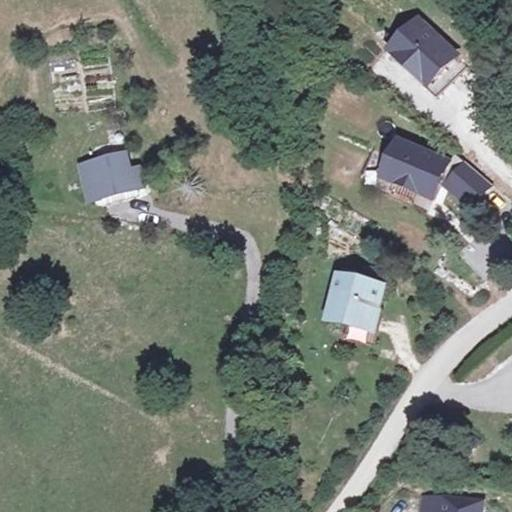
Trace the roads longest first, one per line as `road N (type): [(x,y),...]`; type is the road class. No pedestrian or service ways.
road 1 (residential): [(338,511),(437,369),(511,303)]
road 2 (residential): [(270,511),(234,430),(257,269)]
